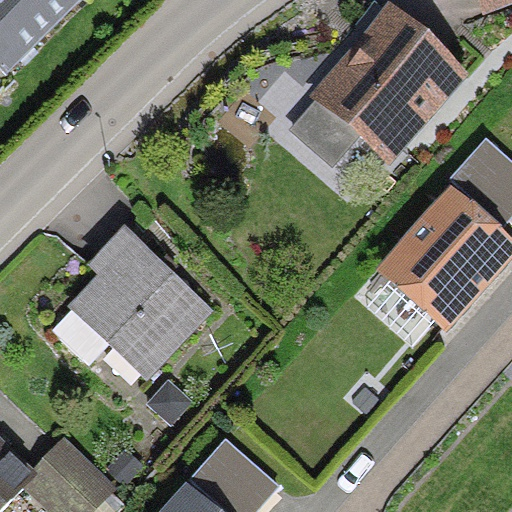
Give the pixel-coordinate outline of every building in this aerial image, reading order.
[(0,0),(0,76),(1,78),(80,0),(0,0)] [(511,0),(478,0),(485,16),(511,5),(511,0)] [(381,161),(453,78),(389,22),(289,136),(327,169),(354,138),(381,161)] [(463,200),(499,160),(483,146),(448,186),(463,200)] [(440,332),(508,254),(448,201),(380,279),(440,332)] [(204,316),(122,239),(88,275),(97,283),(55,330),(55,342),(79,364),(91,364),(106,348),(142,382),(204,316)] [(203,500),(238,460),(222,446),(187,486),(203,500)] [(0,511),(26,484),(6,466),(8,463),(0,455),(0,511)] [(88,511),(104,496),(60,455),(34,482),(41,489),(36,494),(54,511),(88,511)] [(200,511),(185,498),(172,511),(200,511)]
